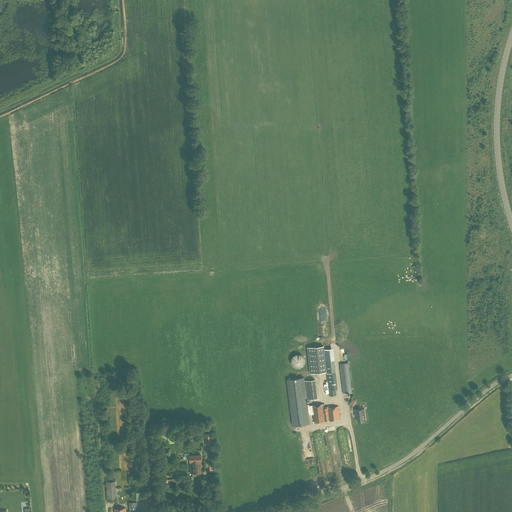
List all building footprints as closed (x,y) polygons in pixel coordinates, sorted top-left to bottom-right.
[(311,373),(327,371),(323,346),(308,348),(311,373)] [(343,394),(352,393),(347,348),(338,349),(343,394)] [(335,362),(328,363),(329,372),(327,373),(329,396),(336,395),(336,389),(338,389),(336,372),(335,362)] [(305,381),(304,377),(288,379),(294,425),(310,423),(309,415),(314,414),(315,423),(340,420),(339,406),(328,407),(324,408),(323,404),(308,406),(307,400),(317,398),(315,379),(305,381)] [(366,421),(364,408),(355,409),(356,418),(357,417),(358,422),(366,421)] [(205,444),(211,443),(215,443),(214,433),(204,433),(205,444)] [(201,473),(201,461),(201,455),(189,455),(189,461),(190,473),(201,473)] [(107,499),(115,499),(115,495),(116,495),(115,481),(106,482),(107,499)]
